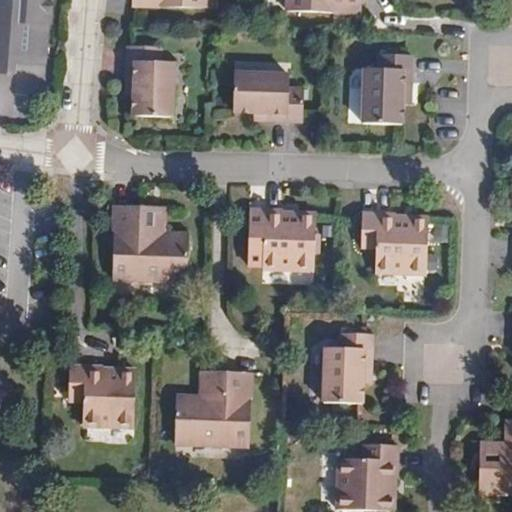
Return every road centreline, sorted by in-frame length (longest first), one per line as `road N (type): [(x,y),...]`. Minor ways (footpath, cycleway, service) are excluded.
road 1 (residential): [(74,153),(478,171)]
road 2 (residential): [(447,371),(471,331),(478,171)]
road 3 (residential): [(82,0),(74,153)]
